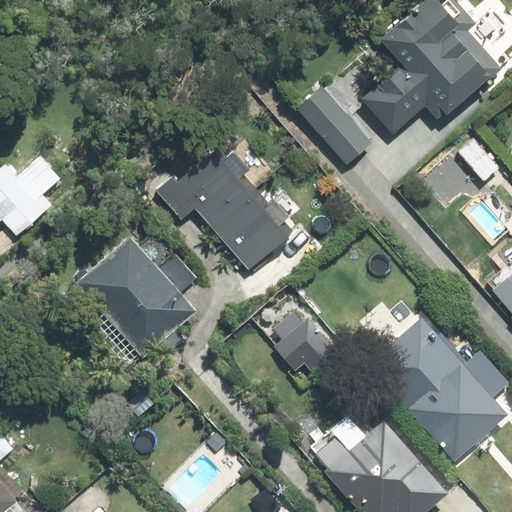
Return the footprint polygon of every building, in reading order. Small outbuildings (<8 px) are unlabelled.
[(446,0),(424,0),(383,36),(406,61),(365,97),(396,132),(427,105),(441,121),(505,66),(446,0)] [(371,141),(324,87),(301,107),(348,160),(371,141)] [(287,234),(218,153),(170,193),(185,211),(198,200),(252,263),(287,234)] [(9,164),(0,171),(0,218),(4,215),(18,231),(51,203),(43,194),(59,180),(43,162),(22,179),(9,164)] [(196,309),(134,236),(82,279),(145,352),(196,309)] [(492,291),(511,314),(511,277),(510,275),(492,291)] [(457,456),(509,409),(487,385),(498,375),(478,352),(467,362),(423,310),(367,358),(410,407),(457,456)] [(336,351),(309,319),(278,344),(305,376),(336,351)] [(426,511),(452,490),(387,417),(326,470),(363,511),(426,511)] [(2,511),(17,500),(0,481),(0,511),(2,511)]
